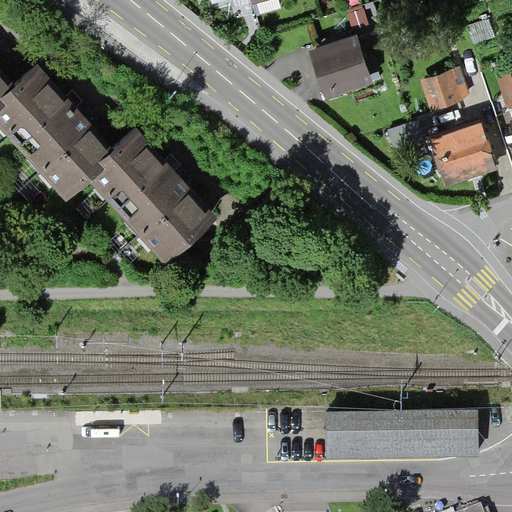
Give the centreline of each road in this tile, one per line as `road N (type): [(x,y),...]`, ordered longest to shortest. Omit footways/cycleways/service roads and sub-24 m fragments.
road 1 (unclassified): [(0,295),(409,289),(440,256)]
road 2 (secondary): [(123,0),(440,256)]
road 3 (residential): [(511,470),(130,483)]
road 4 (residential): [(0,507),(130,483)]
